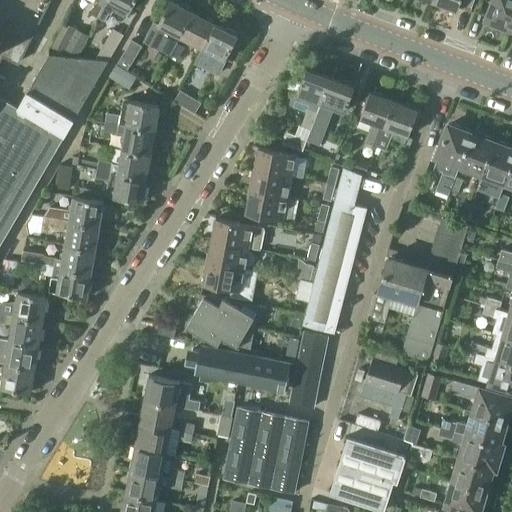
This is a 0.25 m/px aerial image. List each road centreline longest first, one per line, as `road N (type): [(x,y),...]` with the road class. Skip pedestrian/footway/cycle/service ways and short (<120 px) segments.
road 1 (residential): [(0,504),(299,8)]
road 2 (tertiary): [(511,88),(299,8)]
